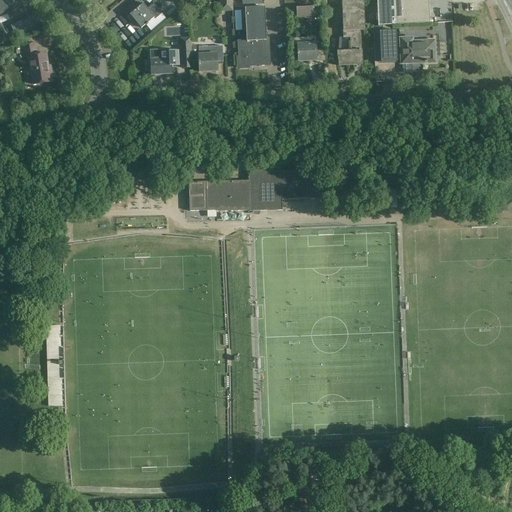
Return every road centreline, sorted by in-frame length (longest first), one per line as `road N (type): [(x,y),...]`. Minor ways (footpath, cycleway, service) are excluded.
road 1 (unclassified): [(103,113),(489,96)]
road 2 (unclassified): [(103,113),(92,40),(59,0)]
